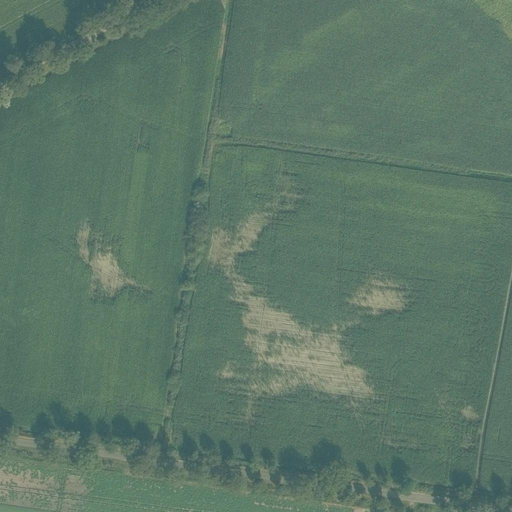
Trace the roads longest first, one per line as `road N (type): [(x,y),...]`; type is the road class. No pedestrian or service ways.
road 1 (unclassified): [(511,509),(0,440)]
road 2 (track): [(0,84),(154,0)]
